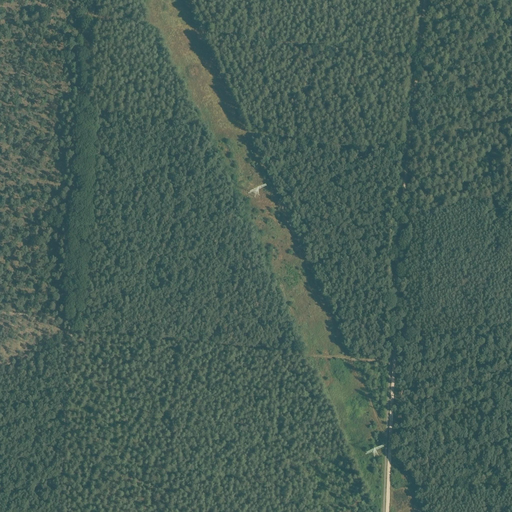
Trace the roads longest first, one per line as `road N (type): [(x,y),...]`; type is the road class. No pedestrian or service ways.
road 1 (track): [(77,331),(92,0)]
road 2 (track): [(77,331),(390,363)]
road 3 (track): [(393,363),(418,61)]
road 4 (track): [(69,339),(58,511)]
road 5 (track): [(175,342),(168,511)]
road 6 (track): [(388,487),(393,363)]
road 7 (track): [(511,487),(388,487)]
